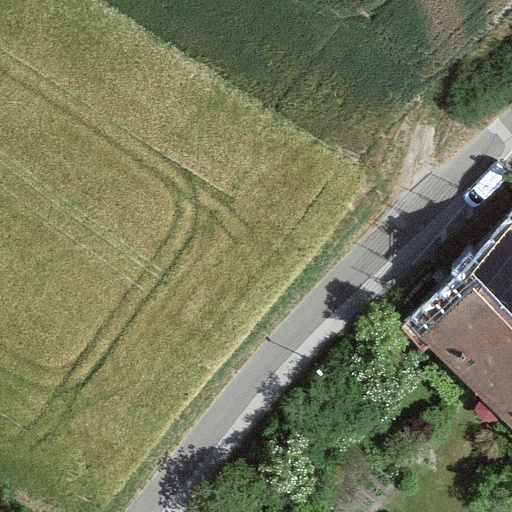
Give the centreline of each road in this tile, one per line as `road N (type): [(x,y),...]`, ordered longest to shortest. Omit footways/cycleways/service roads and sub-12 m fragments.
road 1 (tertiary): [(154,511),(414,217),(511,136)]
road 2 (track): [(430,0),(442,82),(414,217)]
